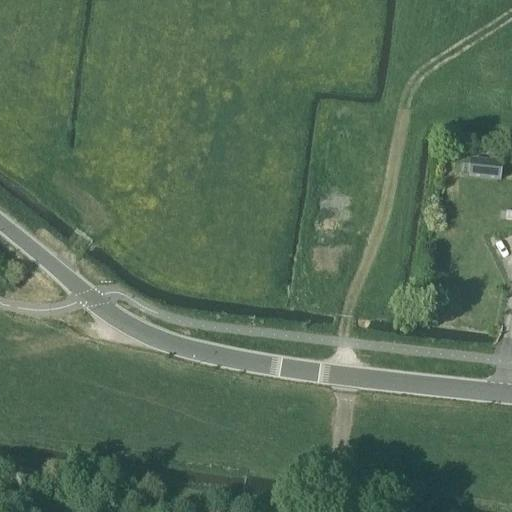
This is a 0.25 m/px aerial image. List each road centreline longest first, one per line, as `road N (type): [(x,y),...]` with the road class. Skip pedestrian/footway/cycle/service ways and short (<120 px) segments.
road 1 (tertiary): [(511,393),(276,369),(190,351),(117,320),(0,226)]
road 2 (track): [(344,375),(346,316),(390,190),(408,94),(442,57),(511,15)]
